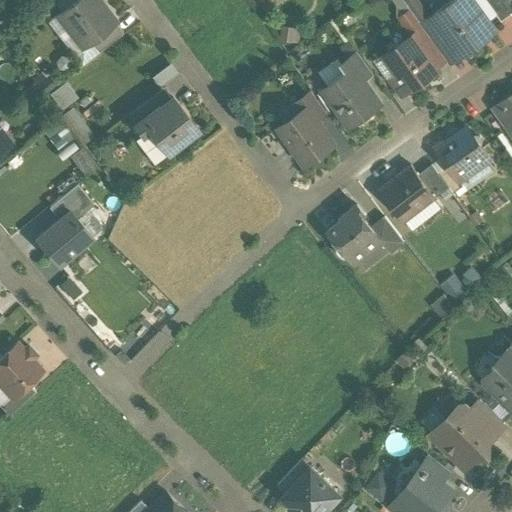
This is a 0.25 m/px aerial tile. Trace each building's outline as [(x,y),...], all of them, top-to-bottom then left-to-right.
[(98,0),(77,0),(59,14),(82,45),(90,40),(115,21),(98,0)] [(407,0),(421,20),(431,13),(422,0),(407,0)] [(448,0),(431,13),(458,50),(460,53),(495,29),(488,19),(474,0),(448,0)] [(487,0),(474,0),(488,19),(497,13),(487,0)] [(511,13),(502,0),(487,0),(497,13),(502,20),(511,13)] [(511,0),(502,0),(511,13),(511,0)] [(458,50),(431,13),(419,21),(446,58),(458,50)] [(115,21),(90,40),(99,51),(124,32),(115,21)] [(446,58),(419,21),(409,29),(435,66),(436,65),(446,58)] [(408,30),(411,35),(385,54),(399,74),(395,78),(394,83),(401,92),(405,92),(439,68),(436,65),(435,66),(409,29),(408,30)] [(358,52),(342,63),(350,75),(356,70),(363,80),(373,73),(358,52)] [(350,75),(344,79),(342,76),(329,85),(328,93),(342,113),(347,109),(356,122),(362,123),(369,119),(370,111),(381,104),(363,80),(356,70),(350,75)] [(172,97),(164,86),(150,96),(158,106),(159,107),(172,97)] [(326,111),(311,90),(299,99),(305,107),(307,106),(316,119),(326,111)] [(511,94),(494,106),(511,131),(511,94)] [(150,96),(128,113),(135,123),(158,106),(150,96)] [(172,97),(159,107),(158,106),(135,123),(142,133),(149,128),(168,153),(198,130),(173,97),(172,97)] [(316,119),(307,106),(305,107),(278,127),(304,164),(333,142),(316,119)] [(474,136),(466,125),(435,146),(449,166),(459,181),(460,181),(464,178),(487,162),(490,160),(481,146),(474,136)] [(168,153),(149,128),(142,133),(135,138),(150,158),(154,164),(168,153)] [(479,136),(474,135),(474,136),(481,146),(481,145),(482,141),(479,136)] [(487,162),(464,178),(471,188),(494,172),(487,162)] [(439,172),(432,163),(419,173),(436,196),(448,186),(439,172)] [(419,173),(411,164),(380,188),(401,215),(415,204),(418,209),(436,196),(419,173)] [(459,181),(449,166),(439,172),(448,186),(453,193),(463,186),(460,181),(459,181)] [(92,204),(77,186),(51,207),(61,219),(71,211),(76,217),(92,204)] [(365,213),(357,204),(343,216),(344,217),(329,231),(339,243),(338,246),(337,250),(338,253),(340,255),(343,257),(347,258),(350,257),(364,245),(368,251),(381,240),(382,239),(373,227),(362,215),(365,213)] [(76,217),(71,211),(61,219),(35,240),(57,266),(92,237),(76,217)] [(385,216),(373,227),(382,239),(381,240),(391,253),(405,241),(385,216)] [(17,341),(1,356),(0,354),(0,384),(10,396),(11,397),(27,382),(42,369),(32,357),(36,354),(27,345),(24,348),(17,341)] [(511,345),(511,344),(511,348),(498,362),(498,370),(487,380),(511,404),(511,345)] [(10,396),(0,404),(0,407),(8,416),(35,391),(27,382),(11,397),(10,396)] [(506,423),(481,398),(470,410),(485,425),(486,426),(489,425),(496,433),(506,423)] [(470,410),(462,410),(454,417),(447,417),(432,433),(438,438),(437,442),(441,442),(445,445),(446,450),(450,451),(465,465),(476,454),(487,454),(488,443),(480,435),(479,430),(483,425),(485,425),(470,410)] [(451,469),(431,452),(421,464),(442,480),(451,469)] [(303,459),(279,485),(289,495),(314,469),(303,459)] [(442,480),(421,464),(420,466),(424,468),(418,476),(415,473),(408,475),(403,482),(403,489),(406,491),(401,497),(398,495),(396,497),(415,511),(434,511),(435,511),(442,511),(446,505),(445,499),(453,489),(442,480)] [(298,511),(323,511),(341,494),(314,469),(289,495),(285,499),(298,511)] [(376,471),(366,489),(384,499),(394,481),(376,471)] [(151,509),(147,511),(188,511),(167,492),(151,509)] [(415,511),(396,497),(388,508),(393,511),(415,511)] [(142,500),(129,511),(147,511),(151,509),(142,500)]
